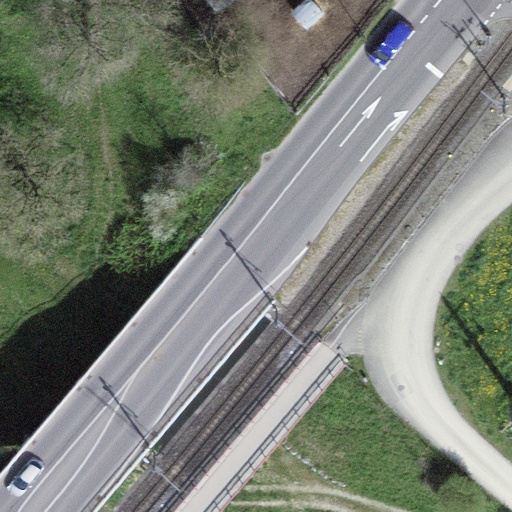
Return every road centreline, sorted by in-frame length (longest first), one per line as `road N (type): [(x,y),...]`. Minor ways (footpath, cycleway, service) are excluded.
road 1 (secondary): [(32,511),(452,0)]
road 2 (track): [(292,511),(272,508),(86,334),(113,183),(92,80)]
road 3 (track): [(388,316),(438,418),(511,486)]
road 4 (track): [(511,159),(436,229),(407,269),(388,316)]
